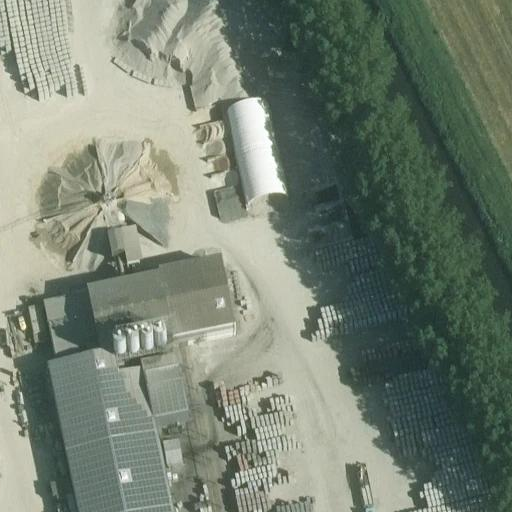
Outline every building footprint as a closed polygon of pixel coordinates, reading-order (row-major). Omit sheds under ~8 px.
[(235,115),(249,210),(294,203),(280,108),(235,115)] [(344,183),(315,190),(323,224),(314,226),(319,248),(357,239),(344,183)] [(121,293),(45,308),(58,373),(163,352),(175,349),(162,285),(161,285),(130,291),(115,216),(116,216),(117,209),(114,204),(108,203),(102,206),(101,213),(105,218),(106,218),(121,293)] [(223,269),(161,282),(161,285),(162,285),(175,349),(237,337),(223,269)] [(166,369),(163,352),(139,357),(155,430),(190,423),(178,367),(166,369)] [(58,373),(50,375),(70,470),(159,452),(155,430),(139,357),(58,373)] [(171,511),(159,452),(70,470),(78,511),(171,511)]
